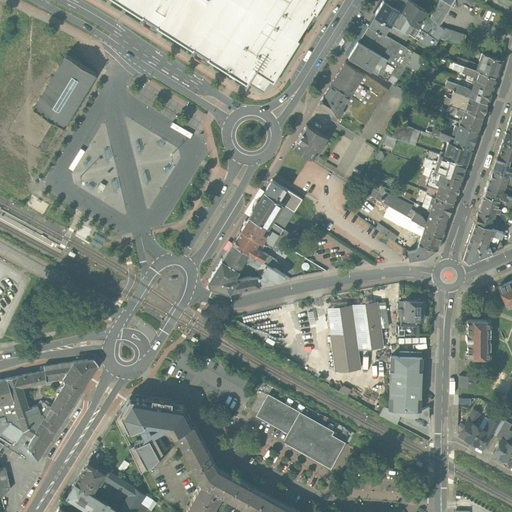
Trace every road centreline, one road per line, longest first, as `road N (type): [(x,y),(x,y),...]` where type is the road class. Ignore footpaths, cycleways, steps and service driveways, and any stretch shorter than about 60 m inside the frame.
road 1 (tertiary): [(436,272),(324,283),(240,304),(187,293)]
road 2 (tertiary): [(45,0),(235,121)]
road 3 (residential): [(450,257),(511,59)]
road 4 (secondary): [(34,511),(115,373)]
road 5 (residential): [(337,496),(325,471),(240,424),(212,421)]
road 6 (tertiary): [(443,435),(448,286)]
road 7 (tertiary): [(268,123),(351,0)]
road 8 (unclassified): [(124,318),(0,250)]
road 9 (tertiary): [(184,263),(248,157)]
